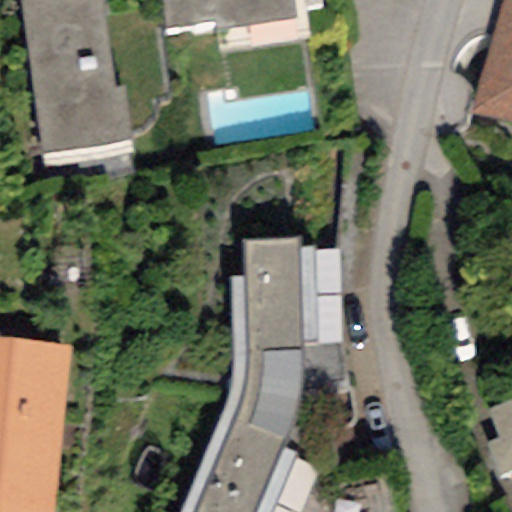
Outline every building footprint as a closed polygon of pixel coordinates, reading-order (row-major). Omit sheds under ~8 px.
[(20,12),(43,163),(129,150),(121,98),(112,99),(97,1),(58,7),(56,0),(42,0),(44,9),(20,12)] [(149,0),(151,10),(161,9),(165,43),(214,36),(215,45),(298,34),(294,0),(149,0)] [(511,0),(505,0),(503,6),(511,8),(511,0)] [(511,8),(503,6),(471,117),(511,130),(511,8)] [(200,511),(258,511),(281,458),(284,452),(293,436),(296,421),(300,404),(301,386),(302,373),(302,361),(302,353),(299,261),(299,252),(244,252),(245,286),(246,362),(243,388),(242,406),(237,423),(226,444),(214,480),(200,511)] [(315,260),(299,261),(302,353),(318,352),(315,260)] [(184,511),(200,511),(214,480),(226,444),(237,423),(242,406),(243,388),(246,362),(245,286),(229,287),(233,360),(234,377),(232,393),(228,406),(220,426),(184,511)] [(0,510),(16,511),(54,511),(71,358),(0,350),(0,510)] [(511,408),(489,417),(500,444),(486,450),(498,481),(510,477),(511,482),(511,408)] [(277,511),(297,465),(281,458),(258,511),(277,511)]
